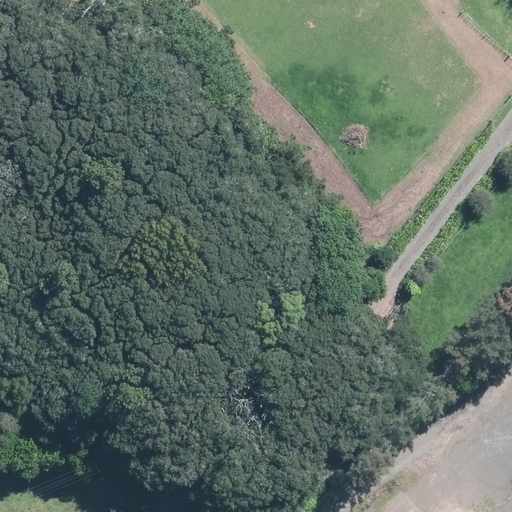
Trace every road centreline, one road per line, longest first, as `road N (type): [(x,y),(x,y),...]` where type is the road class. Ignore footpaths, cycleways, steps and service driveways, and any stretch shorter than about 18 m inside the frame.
road 1 (unknown): [(511,87),(188,511)]
road 2 (unknown): [(302,511),(511,339)]
